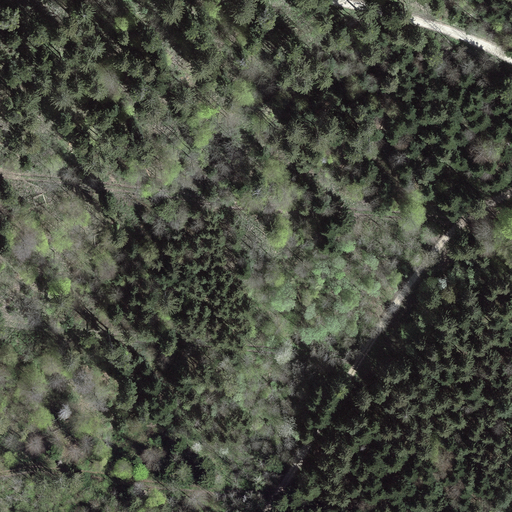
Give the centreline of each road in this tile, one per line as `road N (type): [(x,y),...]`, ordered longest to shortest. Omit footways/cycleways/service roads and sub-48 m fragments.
road 1 (track): [(265,511),(393,308),(442,245),(511,195)]
road 2 (track): [(271,501),(0,464)]
road 3 (unclassified): [(291,0),(460,37),(511,60)]
